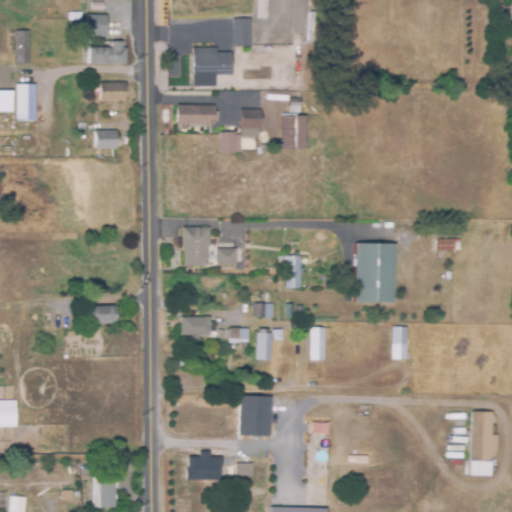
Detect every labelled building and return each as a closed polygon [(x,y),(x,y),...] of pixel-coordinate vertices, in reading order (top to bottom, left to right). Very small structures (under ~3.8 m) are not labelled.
[(103,11),(91,10),(91,3),(103,3),(103,11)] [(105,37),(85,36),(86,16),(106,16),(105,37)] [(53,28),(43,28),(43,20),(53,20),(53,28)] [(249,47),(232,46),(232,20),(250,20),(249,47)] [(27,64),(14,63),(14,38),(7,38),(7,32),(28,32),(27,64)] [(86,65),(86,49),(110,48),(110,43),(121,42),(121,48),(124,48),(125,64),(86,65)] [(192,88),(191,49),(214,49),(214,53),(230,53),(230,75),(211,75),(211,88),(192,88)] [(99,102),(98,84),(125,84),(125,93),(124,93),(124,101),(99,102)] [(16,121),(15,85),(34,85),(34,121),(16,121)] [(10,90),(0,90),(0,111),(11,111),(10,90)] [(299,113),(289,113),(289,99),(299,99),(299,113)] [(213,125),(175,125),(176,106),(213,107),(213,125)] [(259,130),(240,129),(241,109),(260,110),(259,130)] [(304,150),(281,150),(281,117),(304,117),(304,150)] [(115,149),(93,149),(94,131),(115,131),(115,149)] [(319,132),(319,149),(307,149),(306,132),(319,132)] [(219,154),(218,134),(234,133),(234,136),(239,136),(239,151),(234,151),(234,153),(219,154)] [(215,270),(206,270),(206,267),(182,267),(182,251),(181,251),(181,228),(208,228),(208,248),(207,248),(207,254),(216,254),(216,250),(243,250),(243,269),(235,269),(235,267),(215,267),(215,270)] [(452,240),(452,251),(432,251),(432,240),(452,240)] [(392,245),(392,304),(352,304),(352,245),(392,245)] [(285,289),(285,270),(278,270),(278,257),(299,257),(299,288),(285,289)] [(253,318),(252,305),(271,305),(272,318),(253,318)] [(83,325),(82,313),(88,313),(87,307),(114,306),(115,323),(83,325)] [(198,341),(187,340),(187,336),(179,336),(179,317),(209,318),(209,323),(213,323),(213,332),(209,332),(209,336),(198,336),(198,341)] [(405,359),(391,359),(391,328),(405,328),(405,359)] [(247,341),(237,341),(237,339),(227,339),(227,329),(248,329),(247,341)] [(323,360),(309,360),(309,329),(323,329),(323,330),(328,331),(328,348),(323,348),(323,360)] [(269,360),(255,360),(255,334),(257,334),(257,330),(267,330),(267,334),(270,334),(269,360)] [(272,341),(272,331),(280,330),(281,340),(272,341)] [(173,406),(172,397),(179,397),(180,406),(173,406)] [(268,437),(237,436),(238,397),(269,398),(268,437)] [(0,400),(0,426),(14,427),(13,400),(0,400)] [(489,476),(469,476),(470,412),(491,413),(490,436),(497,436),(497,452),(494,452),(494,457),(490,457),(489,476)] [(219,481),(184,481),(184,469),(186,469),(186,458),(220,458),(220,469),(219,469),(219,481)] [(235,477),(235,464),(251,464),(252,476),(235,477)] [(114,508),(90,508),(91,478),(99,478),(99,475),(114,475),(114,508)] [(7,511),(22,511),(23,497),(8,497),(7,511)] [(26,511),(24,511),(24,503),(26,503),(26,497),(35,497),(35,504),(37,504),(37,511),(26,511)]
